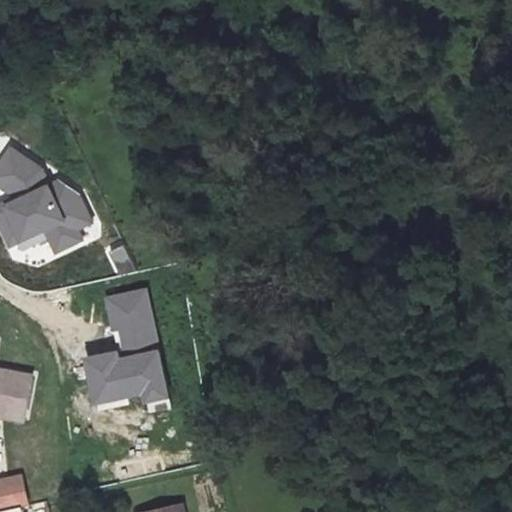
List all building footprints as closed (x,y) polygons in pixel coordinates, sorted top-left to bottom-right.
[(79,194),(8,146),(0,158),(0,183),(14,196),(0,201),(0,222),(12,243),(46,229),(54,250),(94,231),(79,194)] [(163,383),(139,278),(101,286),(114,342),(83,349),(93,393),(115,388),(141,382),(142,388),(163,383)] [(0,416),(15,419),(22,374),(0,370),(0,416)] [(163,383),(142,388),(146,403),(166,398),(163,383)] [(115,388),(93,393),(94,400),(116,395),(115,388)] [(0,470),(0,501),(26,495),(19,466),(0,470)] [(197,511),(192,482),(149,491),(152,507),(155,506),(156,511),(197,511)]
